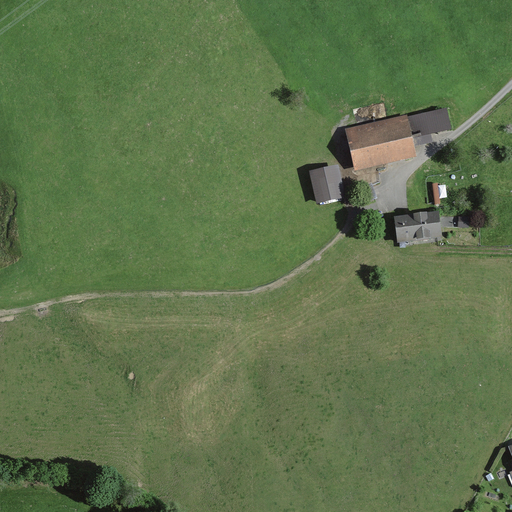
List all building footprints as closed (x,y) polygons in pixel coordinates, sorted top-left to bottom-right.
[(447,111),(349,131),(357,172),(417,158),(414,140),(453,130),(447,111)] [(337,167),(310,172),(316,203),(343,198),(337,167)] [(450,196),(448,179),(435,180),(437,198),(450,196)] [(439,214),(393,218),(396,244),(442,240),(439,214)] [(469,217),(458,217),(458,227),(469,227),(469,217)]
